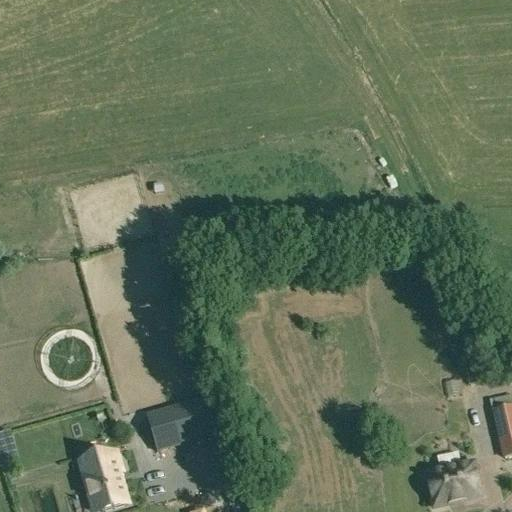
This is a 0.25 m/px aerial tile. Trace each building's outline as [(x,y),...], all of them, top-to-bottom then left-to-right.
[(477,384),(476,378),(468,380),(470,387),(477,384)] [(456,382),(446,384),(448,399),(459,397),(456,382)] [(158,450),(179,444),(212,434),(203,400),(148,416),(152,430),(158,450)] [(511,409),(493,414),(503,459),(511,456),(511,409)] [(11,432),(0,435),(0,457),(17,453),(11,432)] [(101,511),(106,511),(128,506),(119,474),(122,473),(117,455),(81,465),(89,493),(96,491),(101,511)] [(427,476),(434,509),(481,499),(474,466),(427,476)]
